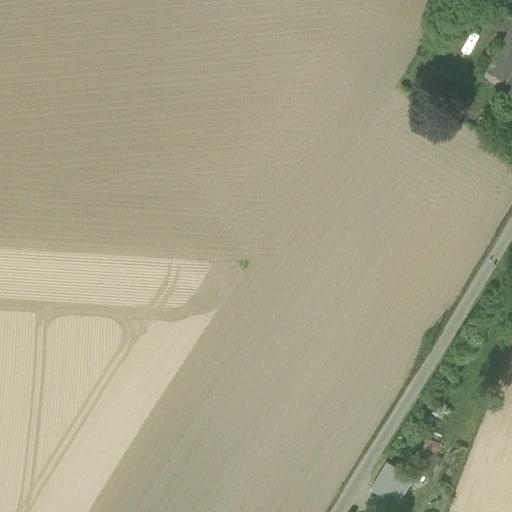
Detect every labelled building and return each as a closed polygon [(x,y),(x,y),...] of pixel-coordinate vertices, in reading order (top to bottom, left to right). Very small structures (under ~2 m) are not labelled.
[(503,93),(511,98),(511,48),(505,44),(492,65),(511,77),(511,78),(507,85),(503,93)] [(511,78),(511,77),(492,65),(487,73),(507,85),(511,78)] [(425,438),(421,449),(435,454),(439,443),(425,438)] [(415,465),(429,471),(431,466),(440,470),(444,461),(434,458),(420,453),(415,465)] [(412,478),(386,462),(370,488),(396,504),(412,478)]
